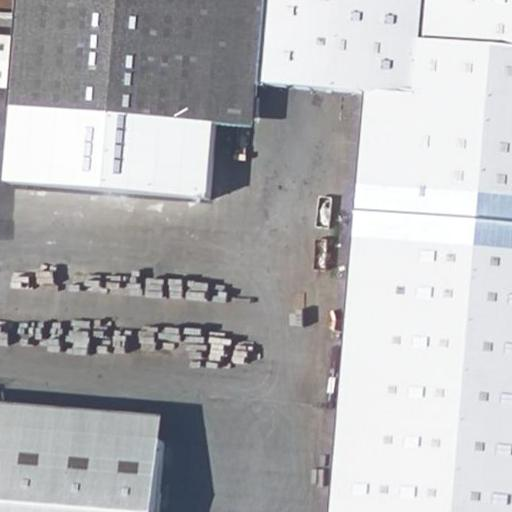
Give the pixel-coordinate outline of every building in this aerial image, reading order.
[(0,0),(0,226),(1,226),(11,103),(20,0),(0,0)] [(511,511),(511,0),(20,0),(11,103),(211,120),(215,74),(252,78),(365,88),(330,511),(511,511)] [(211,120),(249,123),(252,78),(215,74),(211,120)] [(188,331),(187,357),(247,359),(249,334),(188,331)] [(150,511),(159,414),(0,400),(0,511),(150,511)]
